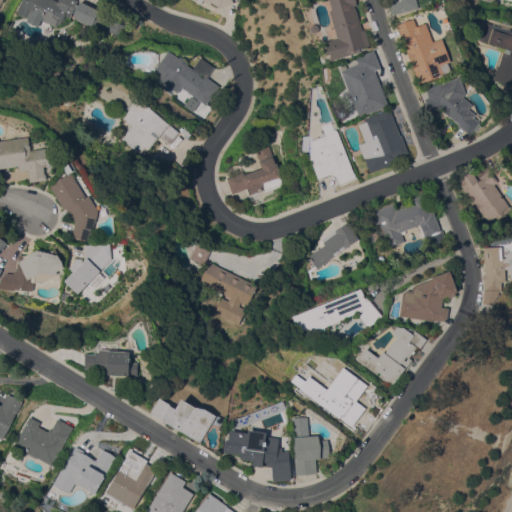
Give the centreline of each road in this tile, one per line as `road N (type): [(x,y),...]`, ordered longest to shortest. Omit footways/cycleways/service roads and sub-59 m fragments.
road 1 (residential): [(433,170),(474,259),(474,294),(463,323),(348,476),(320,494),(253,492),(0,341)]
road 2 (residential): [(150,0),(223,41),(238,59),(239,94),(206,176),(222,208),(239,219),(286,224),(433,170)]
road 3 (residential): [(433,170),(376,0)]
